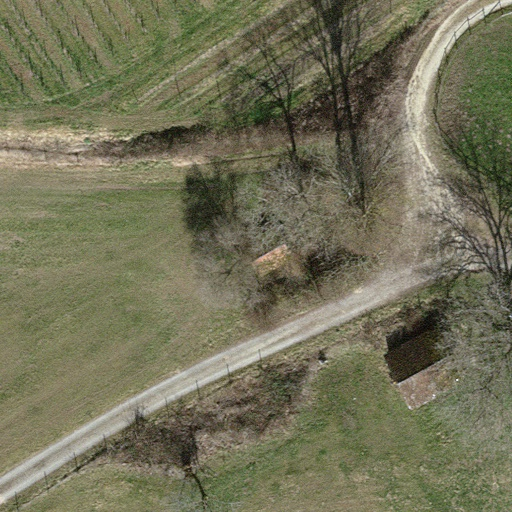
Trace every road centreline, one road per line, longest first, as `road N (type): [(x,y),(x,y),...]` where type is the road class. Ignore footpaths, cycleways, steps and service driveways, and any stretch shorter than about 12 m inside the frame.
road 1 (track): [(511,240),(163,387),(0,488)]
road 2 (track): [(425,146),(235,163),(0,158)]
road 3 (track): [(487,0),(458,19),(423,84),(425,146),(511,233)]
